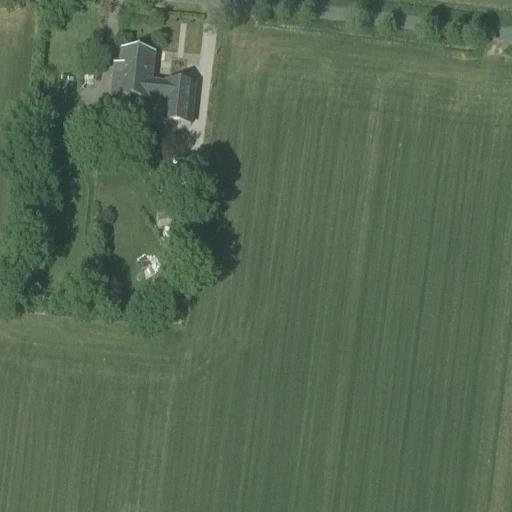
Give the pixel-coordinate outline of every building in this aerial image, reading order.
[(253,27),(255,14),(232,11),(230,24),(253,27)] [(133,81),(151,83),(154,57),(122,53),(120,79),(113,78),(111,99),(131,102),(133,81)] [(151,84),(151,83),(133,81),(131,102),(149,103),(148,115),(161,116),(160,125),(192,128),(196,86),(165,83),(165,86),(151,84)] [(108,145),(110,117),(76,114),(73,142),(108,145)] [(179,227),(182,199),(161,197),(158,225),(179,227)]
